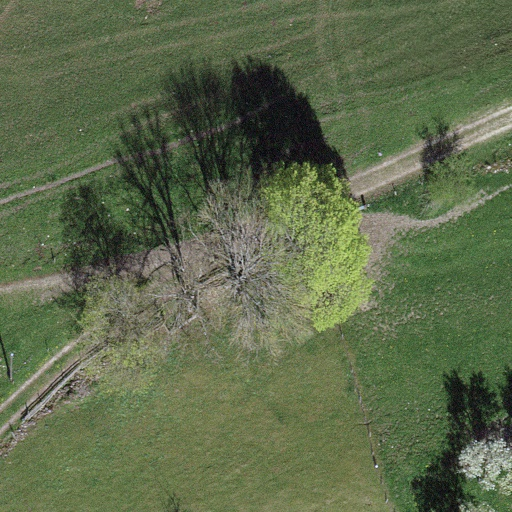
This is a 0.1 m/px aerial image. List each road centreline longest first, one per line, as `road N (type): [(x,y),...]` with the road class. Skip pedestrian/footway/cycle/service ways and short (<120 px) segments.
road 1 (track): [(511,84),(458,107),(153,297),(0,425)]
road 2 (track): [(200,268),(0,303)]
